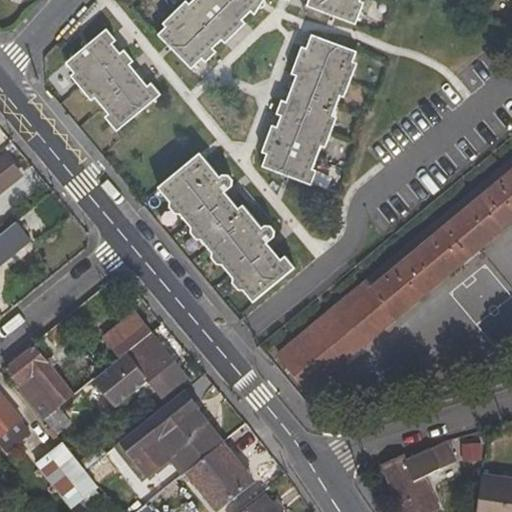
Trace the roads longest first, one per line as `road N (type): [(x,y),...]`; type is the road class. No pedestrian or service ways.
road 1 (residential): [(125,242),(316,478)]
road 2 (residential): [(316,478),(345,454),(511,405)]
road 3 (residential): [(0,84),(125,242)]
road 4 (residential): [(0,345),(125,242)]
